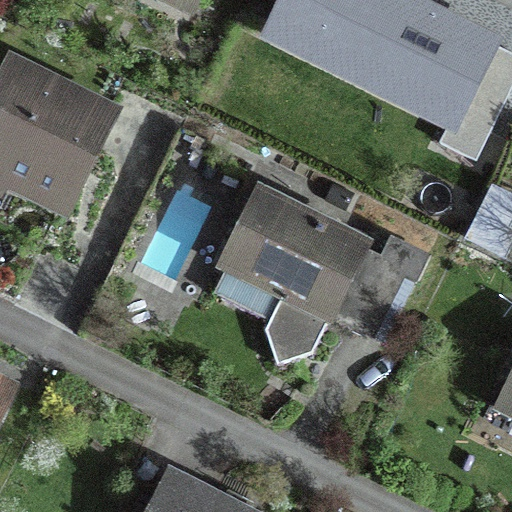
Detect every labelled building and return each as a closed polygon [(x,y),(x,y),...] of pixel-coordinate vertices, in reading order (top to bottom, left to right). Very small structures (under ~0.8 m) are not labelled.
[(281,0),(264,35),(454,128),(498,40),(416,0),(281,0)] [(17,70),(0,104),(0,175),(63,207),(109,116),(17,70)] [(311,354),(364,249),(259,196),(223,266),(282,295),(264,331),(276,366),(311,354)] [(511,378),(498,406),(511,413),(511,378)] [(233,511),(166,478),(148,511),(233,511)]
